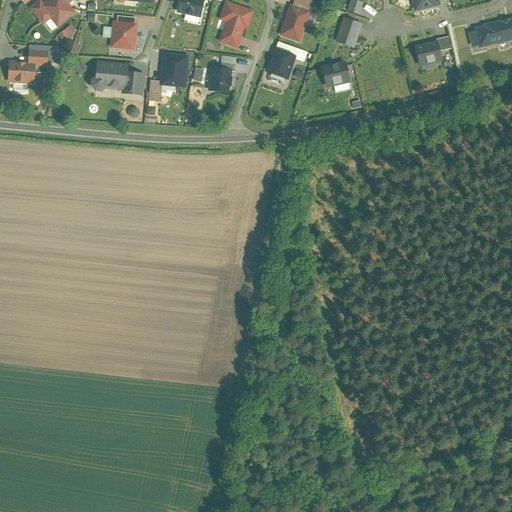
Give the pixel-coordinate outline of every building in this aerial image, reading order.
[(39,2),(29,11),(43,30),(51,24),(57,32),(77,17),(63,0),(49,0),(42,6),(39,2)] [(204,0),(178,0),(177,12),(201,17),(204,0)] [(358,16),(362,3),(352,0),(349,0),(345,12),(358,16)] [(438,0),(411,0),(413,11),(440,5),(438,0)] [(254,14),(225,5),(219,24),(226,26),(219,47),(238,53),(245,33),(248,34),(254,14)] [(311,14),(289,7),(279,40),(301,47),(311,14)] [(511,37),(511,14),(473,24),(478,46),(511,37)] [(362,29),(343,23),(334,48),(354,55),(362,29)] [(67,24),(58,37),(66,42),(75,30),(67,24)] [(136,27),(111,25),(109,52),(134,54),(136,27)] [(438,44),(413,49),(419,73),(443,67),(438,44)] [(50,53),(28,52),(28,65),(9,64),(8,87),(18,87),(18,89),(26,90),(27,87),(36,87),(36,69),(49,70),(50,53)] [(297,60),(274,52),(265,78),(288,86),(297,60)] [(189,59),(162,56),(159,90),(186,93),(189,59)] [(72,67),(78,75),(84,69),(78,62),(72,67)] [(346,64),(319,69),(324,94),(351,89),(346,64)] [(129,68),(98,66),(97,86),(91,85),(90,91),(95,97),(102,97),(107,95),(109,93),(109,94),(120,95),(120,93),(127,93),(127,100),(144,101),(145,77),(128,76),(129,68)] [(193,69),(193,82),(202,82),(202,69),(193,69)] [(232,73),(211,71),(209,98),(229,100),(230,92),(232,92),(233,80),(231,80),(232,73)] [(317,158),(304,157),(302,171),(315,173),(317,158)]
